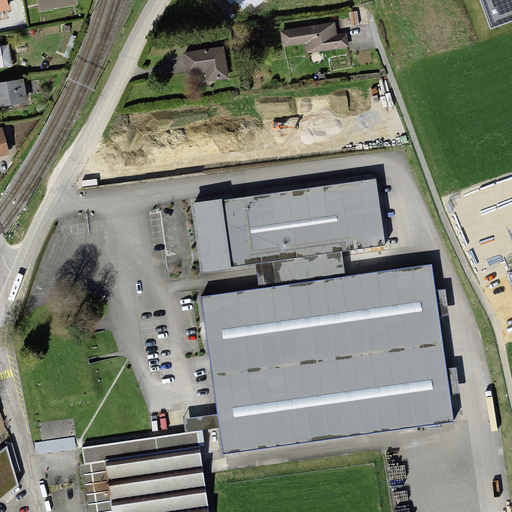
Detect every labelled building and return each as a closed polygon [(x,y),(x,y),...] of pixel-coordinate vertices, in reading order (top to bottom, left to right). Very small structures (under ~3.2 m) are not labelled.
[(7,0),(0,0),(0,11),(10,9),(7,0)] [(36,0),(38,11),(77,5),(76,0),(36,0)] [(511,0),(480,0),(491,29),(511,20),(511,0)] [(332,27),(280,33),(281,48),(304,45),(305,56),(345,51),(343,37),(334,38),(332,27)] [(221,53),(181,57),(183,76),(203,74),(204,82),(224,80),(221,53)] [(23,84),(0,88),(0,110),(26,106),(23,84)] [(3,133),(0,133),(0,159),(10,157),(3,133)] [(376,178),(192,205),(201,272),(254,264),(342,252),(386,246),(376,178)] [(342,252),(254,264),(258,289),(346,277),(342,252)] [(258,289),(200,297),(223,455),(454,423),(432,265),(346,277),(258,289)] [(79,322),(30,335),(48,402),(96,389),(79,322)] [(73,418),(39,423),(41,440),(76,436),(73,418)] [(208,511),(198,436),(81,452),(84,469),(78,470),(83,511),(208,511)] [(74,437),(34,442),(35,454),(76,449),(74,437)] [(0,478),(12,467),(0,454),(0,478)]
